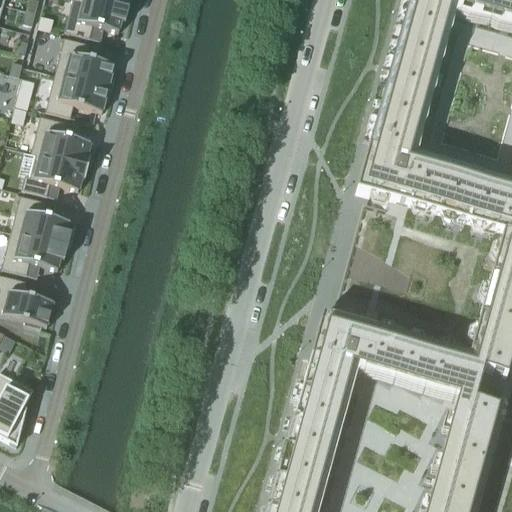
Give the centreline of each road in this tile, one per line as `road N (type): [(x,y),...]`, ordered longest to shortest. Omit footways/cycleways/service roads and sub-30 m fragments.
road 1 (unclassified): [(183,511),(324,0)]
road 2 (residential): [(34,490),(159,0)]
